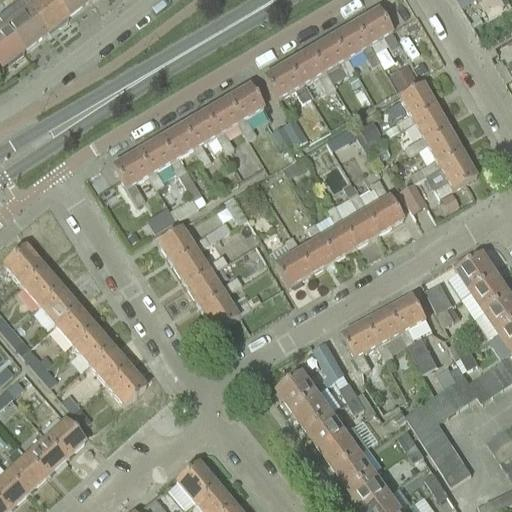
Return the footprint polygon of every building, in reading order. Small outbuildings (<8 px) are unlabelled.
[(24,0),(22,2),(18,5),(26,15),(44,38),(54,31),(55,32),(59,32),(66,27),(66,23),(65,22),(66,21),(50,0),(24,0)] [(50,0),(66,21),(89,4),(85,0),(50,0)] [(511,10),(492,20),(502,40),(511,34),(511,10)] [(26,15),(4,32),(22,55),(44,38),(26,15)] [(376,15),(353,29),(367,52),(368,51),(382,43),(389,56),(398,51),(376,15)] [(353,29),(330,42),(344,65),(346,64),(360,56),(370,72),(378,68),(368,51),(367,52),(353,29)] [(22,55),(4,32),(0,34),(0,72),(10,65),(11,66),(15,66),(21,61),(22,57),(21,56),(22,55)] [(330,42),(308,55),(321,79),(324,77),(338,69),(346,82),(352,78),(354,77),(346,64),(344,65),(330,42)] [(308,55),(285,69),(299,92),(302,90),(315,82),(325,100),(334,95),(324,77),(321,79),(308,55)] [(421,68),(412,73),(417,81),(425,76),(421,68)] [(299,92),(285,69),(262,82),(275,106),(293,95),(301,108),(309,103),(302,90),(299,92)] [(414,87),(405,71),(388,81),(397,97),(414,87)] [(352,78),(346,82),(352,93),(360,89),(354,77),(352,78)] [(407,121),(394,128),(399,136),(412,129),(410,127),(434,113),(421,90),(397,103),(407,121)] [(244,124),(261,114),(248,91),(224,105),(238,128),(236,129),(246,147),(255,142),(244,124)] [(224,105),(202,118),(215,141),(214,142),(224,160),(232,155),(222,137),(236,129),(238,128),(224,105)] [(420,143),(407,151),(403,153),(408,161),(425,152),(423,149),(447,135),(434,113),(410,127),(412,129),(420,143)] [(215,141),(202,118),(179,131),(193,154),(191,155),(202,173),(210,168),(199,150),(214,142),(215,141)] [(281,131),(293,153),(305,147),(293,125),(281,131)] [(370,126),(356,134),(364,147),(378,139),(370,126)] [(193,154),(179,131),(156,144),(170,168),(169,168),(192,207),(200,202),(177,164),(191,155),(193,154)] [(293,153),(281,131),(270,137),(282,159),(293,153)] [(349,133),(341,137),(347,147),(355,143),(349,133)] [(423,149),(425,152),(433,166),(420,173),(425,182),(438,175),(436,172),(460,158),(447,135),(423,149)] [(170,168),(156,144),(134,158),(148,181),(146,182),(154,195),(162,190),(155,177),(169,168),(170,168)] [(148,181),(134,158),(110,171),(134,212),(143,207),(133,190),(146,182),(148,181)] [(429,180),(425,182),(433,196),(438,204),(475,183),(460,158),(436,172),(438,175),(429,180)] [(298,164),(281,175),(286,184),(287,185),(304,175),(298,164)] [(379,208),(365,216),(363,217),(377,241),(401,226),(377,185),(369,190),(379,208)] [(412,190),(399,197),(411,219),(424,211),(412,190)] [(357,221),(343,229),(340,230),(354,254),(377,241),(363,217),(365,216),(355,199),(347,204),(357,221)] [(233,204),(223,210),(236,230),(245,225),(233,204)] [(335,234),(320,242),(318,244),(332,267),(354,254),(340,230),(343,229),(333,212),(324,217),(335,234)] [(190,250),(179,233),(156,248),(170,270),(193,256),(195,258),(228,236),(223,229),(190,250)] [(295,239),(290,242),(289,243),(297,256),(296,257),(310,280),(332,267),(318,244),(320,242),(312,229),(304,234),(312,247),(303,252),(295,239)] [(133,237),(125,242),(130,249),(137,245),(133,237)] [(290,260),(273,271),(287,294),(310,280),(296,257),(297,256),(289,243),(282,247),(284,250),(290,260)] [(19,291),(41,272),(23,252),(1,271),(19,291)] [(204,272),(195,258),(193,256),(170,270),(184,292),(207,277),(209,280),(226,269),(221,261),(204,272)] [(470,299),(496,282),(482,261),(472,268),(468,262),(468,261),(467,260),(451,271),(452,272),(457,278),(456,279),(470,299)] [(41,272),(19,291),(36,311),(58,292),(41,272)] [(207,277),(184,292),(199,314),(221,299),(223,302),(239,291),(234,283),(218,293),(209,280),(207,277)] [(499,279),(496,282),(470,299),(484,320),(510,302),(504,294),(505,293),(506,289),(499,279)] [(435,320),(445,315),(450,312),(438,290),(423,298),(435,320)] [(75,312),(58,292),(36,311),(53,331),(75,312)] [(221,299),(199,314),(214,338),(250,315),(245,307),(232,315),(223,302),(221,299)] [(408,337),(426,327),(412,302),(389,315),(402,340),(399,341),(421,381),(435,373),(421,346),(415,350),(408,337)] [(511,305),(510,302),(484,320),(498,340),(511,330),(511,305)] [(75,312),(53,331),(70,351),(92,332),(75,312)] [(402,340),(389,315),(366,328),(379,352),(377,353),(384,367),(392,362),(385,349),(399,341),(402,340)] [(451,327),(445,315),(435,320),(442,333),(451,327)] [(0,322),(0,338),(2,340),(10,333),(0,322)] [(379,352),(366,328),(341,341),(361,379),(370,374),(363,361),(377,353),(379,352)] [(511,360),(511,330),(498,340),(511,361),(511,360)] [(109,352),(92,332),(70,351),(87,371),(109,352)] [(10,333),(2,340),(20,362),(28,355),(10,333)] [(463,345),(453,351),(447,354),(454,366),(469,358),(463,345)] [(342,382),(324,350),(312,357),(331,390),(342,382)] [(109,352),(87,371),(104,391),(126,372),(109,352)] [(469,358),(454,366),(458,373),(462,379),(467,376),(476,371),(469,358)] [(35,381),(48,369),(43,363),(38,367),(34,362),(25,369),(35,381)] [(48,369),(35,381),(47,395),(56,388),(52,384),(66,372),(59,363),(50,371),(48,369)] [(497,371),(510,391),(511,389),(511,369),(508,363),(497,371)] [(510,391),(497,371),(487,377),(501,397),(510,391)] [(5,372),(0,376),(0,390),(12,380),(5,372)] [(144,393),(126,372),(104,391),(122,412),(131,403),(132,404),(135,402),(134,401),(144,393)] [(458,373),(449,378),(447,374),(435,380),(444,396),(453,390),(463,383),(461,380),(462,379),(458,373)] [(501,397),(487,377),(477,384),(490,404),(501,397)] [(316,400),(302,380),(277,398),(291,418),(316,400)] [(468,390),(463,383),(453,390),(466,410),(476,404),(467,391),(468,390)] [(477,384),(468,390),(467,391),(476,404),(480,411),(490,404),(477,384)] [(1,398),(9,406),(22,394),(15,386),(1,398)] [(453,390),(444,396),(443,397),(456,417),(466,410),(453,390)] [(346,409),(355,403),(348,391),(339,396),(346,409)] [(423,410),(433,404),(434,403),(428,394),(417,402),(423,410)] [(434,403),(433,404),(446,424),(456,417),(443,397),(434,403)] [(0,413),(9,406),(1,398),(0,399),(0,413)] [(331,420),(316,400),(291,418),(305,438),(331,420)] [(70,420),(78,413),(67,402),(59,409),(70,420)] [(355,403),(346,409),(353,422),(363,416),(355,403)] [(433,404),(423,410),(423,411),(436,431),(437,430),(446,424),(433,404)] [(423,411),(404,423),(406,426),(424,453),(443,440),(437,430),(436,431),(423,411)] [(89,427),(78,413),(70,420),(82,434),(89,427)] [(406,426),(404,423),(400,417),(392,422),(398,431),(406,426)] [(331,420),(305,438),(320,458),(345,440),(331,420)] [(72,435),(63,425),(43,444),(63,466),(83,448),(75,438),(73,435),(72,435)] [(352,434),(345,440),(320,458),(334,478),(359,460),(359,459),(366,454),(352,434)] [(511,447),(504,437),(485,450),(493,461),(511,447)] [(405,458),(414,451),(406,439),(397,445),(405,458)] [(443,440),(424,453),(430,464),(450,450),(443,440)] [(43,444),(23,461),(43,483),(63,466),(43,444)] [(511,447),(493,461),(500,471),(511,461),(511,447)] [(456,460),(450,450),(430,464),(437,474),(456,460)] [(414,451),(405,458),(413,470),(422,464),(414,451)] [(373,480),(359,460),(334,478),(348,498),(373,480)] [(456,460),(437,474),(443,484),(463,471),(456,460)] [(23,461),(4,479),(24,501),(43,483),(23,461)] [(511,461),(500,471),(506,480),(511,476),(511,461)] [(192,509),(214,490),(197,469),(174,487),(192,509)] [(463,471),(443,484),(450,494),(470,481),(463,471)] [(11,511),(24,501),(4,479),(0,482),(0,511),(11,511)] [(373,480),(348,498),(358,511),(369,511),(387,499),(373,480)] [(431,498),(440,492),(433,480),(423,486),(431,498)] [(228,511),(231,510),(214,490),(192,509),(194,511),(228,511)] [(447,503),(440,492),(431,498),(438,509),(447,503)] [(396,511),(387,499),(369,511),(396,511)] [(511,502),(510,499),(497,505),(500,511),(506,511),(511,509),(511,502)]
